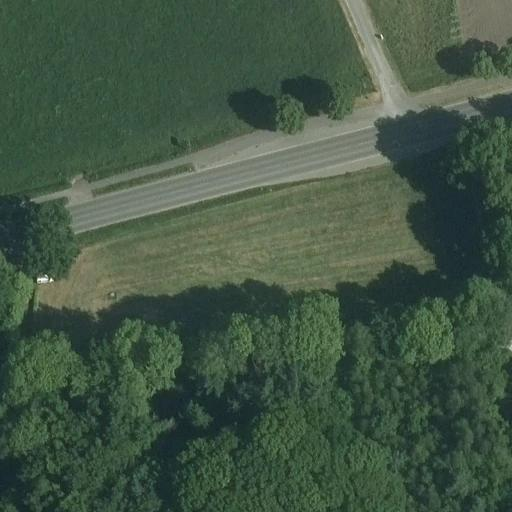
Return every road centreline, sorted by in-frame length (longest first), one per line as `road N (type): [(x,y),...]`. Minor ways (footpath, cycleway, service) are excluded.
road 1 (primary): [(0,237),(408,133)]
road 2 (unknown): [(25,231),(44,402)]
road 3 (unclassified): [(408,133),(352,0)]
